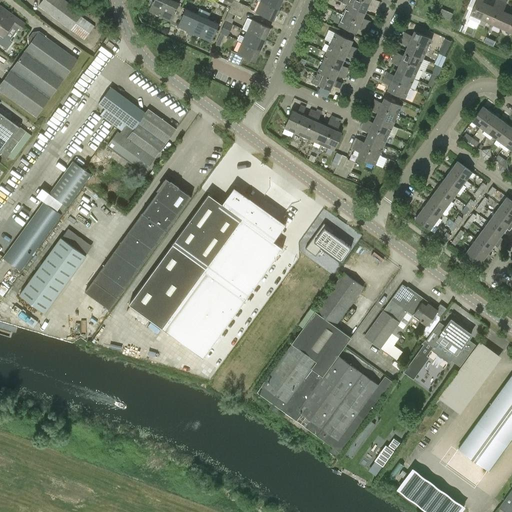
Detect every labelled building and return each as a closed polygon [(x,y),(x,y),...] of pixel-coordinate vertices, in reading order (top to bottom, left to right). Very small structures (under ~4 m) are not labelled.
[(95,26),(81,16),(83,13),(65,0),(42,0),(38,6),(84,40),(95,26)] [(159,16),(166,0),(153,0),(148,11),(159,16)] [(171,0),(166,0),(159,16),(171,21),(179,3),(171,0)] [(261,0),(260,1),(278,9),(282,0),(261,0)] [(349,0),(347,6),(365,13),(367,9),(374,12),(376,7),(361,0),(349,0)] [(476,0),(470,15),(468,19),(479,24),(481,20),(487,4),(482,2),(482,0),(476,0)] [(495,0),(493,7),(487,4),(481,20),(491,24),(501,2),(496,0),(495,0)] [(238,1),(235,8),(245,12),(247,6),(238,1)] [(278,9),(260,1),(255,13),(273,21),(278,9)] [(501,2),(491,24),(501,29),(508,13),(502,11),(506,4),(501,2)] [(341,15),(368,27),(370,21),(363,18),(365,13),(347,6),(344,12),(342,12),(341,15)] [(0,43),(7,49),(13,42),(4,35),(13,24),(21,30),(25,24),(1,7),(0,7),(0,43)] [(232,13),(228,12),(225,19),(232,23),(234,19),(232,18),(233,14),(242,18),(245,12),(235,8),(232,13)] [(450,19),(453,13),(442,8),(439,15),(450,19)] [(188,32),(196,14),(185,9),(177,27),(188,32)] [(511,15),(508,13),(501,29),(511,33),(511,32),(511,15)] [(196,14),(188,32),(187,34),(191,36),(192,33),(200,37),(208,19),(196,14)] [(341,16),(342,17),(338,26),(356,33),(358,28),(366,31),(368,27),(341,15),(341,16)] [(270,28),(252,20),(247,18),(243,29),(247,31),(264,39),(270,28)] [(219,24),(208,19),(200,37),(211,42),(219,24)] [(463,33),(466,26),(460,23),(457,31),(463,33)] [(29,46),(1,83),(0,82),(0,90),(36,117),(78,60),(39,32),(40,31),(39,31),(33,32),(28,39),(29,46)] [(247,31),(244,37),(239,35),(237,40),(242,42),(242,43),(259,51),(264,39),(247,31)] [(405,33),(403,38),(428,50),(429,50),(429,48),(429,46),(432,39),(414,31),(412,36),(405,33)] [(330,40),(329,42),(356,54),(358,49),(350,46),(352,41),(335,33),(334,32),(333,33),(334,35),(332,40),(330,40)] [(228,36),(220,33),(215,44),(220,46),(225,35),(228,36)] [(428,50),(403,38),(400,43),(408,46),(406,51),(423,59),(426,52),(428,51),(428,50)] [(329,45),(326,52),(344,60),(346,56),(353,59),(356,54),(329,42),(329,43),(329,45)] [(242,43),(237,53),(231,50),(227,60),(240,66),(244,57),(254,62),(259,51),(242,43)] [(396,52),(394,58),(418,69),(420,70),(420,69),(421,68),(420,65),(423,59),(406,51),(403,56),(396,52)] [(326,52),(323,60),(321,60),(320,61),(347,73),(349,69),(341,65),(344,60),(326,52)] [(399,66),(397,71),(414,79),(418,71),(419,70),(420,70),(418,69),(394,58),(391,62),(399,66)] [(320,63),(320,65),(317,72),(335,80),(337,76),(344,79),(347,73),(320,61),(320,63)] [(387,72),(385,77),(411,89),(412,87),(411,85),(414,79),(397,71),(395,75),(387,72)] [(335,80),(317,72),(313,82),(330,90),(333,85),(340,89),(342,84),(335,80)] [(411,89),(385,77),(382,82),(390,86),(388,91),(405,98),(409,91),(410,90),(411,89)] [(145,113),(110,87),(99,104),(105,108),(100,115),(122,131),(120,133),(117,132),(107,146),(144,173),(176,130),(148,109),(145,113)] [(374,100),(372,105),(399,116),(399,115),(399,113),(402,106),(384,98),(382,103),(374,100)] [(399,116),(372,105),(370,110),(377,113),(375,118),(393,126),(396,118),(398,118),(399,116)] [(295,133),(303,116),(306,108),(301,106),(297,113),(293,111),(285,128),(295,133)] [(483,106),(472,121),(470,124),(474,127),(476,124),(480,127),(491,112),(483,106)] [(307,118),(303,116),(295,133),(301,136),(302,138),(304,138),(316,112),(311,110),(307,118)] [(27,131),(21,127),(0,111),(0,154),(6,159),(19,142),(27,131)] [(320,114),(316,112),(304,138),(305,139),(307,138),(314,142),(322,124),(317,122),(320,114)] [(499,119),(491,112),(480,127),(485,130),(482,133),(486,136),(499,119)] [(393,126),(375,118),(373,122),(366,119),(363,124),(390,136),(391,134),(390,132),(393,126)] [(322,124),(314,142),(321,144),(321,146),(323,147),(335,121),(330,119),(327,126),(322,124)] [(499,119),(486,136),(490,139),(493,136),(497,139),(508,125),(499,119)] [(335,121),(323,147),(325,148),(327,147),(334,150),(342,133),(337,131),(340,123),(335,121)] [(390,136),(363,124),(361,129),(369,133),(366,137),(384,146),(387,138),(389,138),(390,136)] [(511,135),(511,127),(508,125),(497,139),(501,142),(499,145),(503,148),(511,135)] [(470,142),(472,138),(466,133),(463,137),(470,142)] [(511,135),(503,148),(507,151),(509,148),(511,150),(511,135)] [(357,139),(355,144),(380,155),(381,156),(382,154),(381,152),(384,146),(366,137),(364,142),(357,139)] [(472,138),(470,142),(476,146),(479,142),(472,138)] [(380,155),(355,144),(352,149),(355,150),(353,154),(358,156),(357,157),(375,165),(380,155)] [(483,159),(490,149),(481,150),(483,159)] [(491,157),(490,149),(483,159),(491,157)] [(334,172),(346,178),(351,168),(343,165),(347,157),(342,155),(334,172)] [(498,155),(495,159),(498,162),(499,170),(507,161),(498,155)] [(74,161),(44,202),(3,257),(21,271),(62,215),(61,214),(67,206),(91,174),(74,161)] [(457,161),(451,169),(466,180),(469,176),(472,178),(475,174),(472,172),(457,161)] [(507,161),(499,170),(507,169),(507,161)] [(451,169),(445,177),(463,191),(466,187),(463,184),(466,180),(451,169)] [(463,191),(445,177),(439,186),(454,197),(457,192),(460,195),(463,191)] [(166,180),(99,272),(85,292),(109,310),(191,198),(166,180)] [(483,182),(478,189),(482,191),(487,185),(483,182)] [(454,197),(439,186),(433,194),(451,207),(454,203),(451,201),(454,197)] [(492,186),(487,193),(491,196),(496,189),(492,186)] [(173,244),(129,303),(202,356),(281,247),(272,240),(283,224),(236,189),(231,196),(229,195),(222,204),(208,194),(172,244),(173,244)] [(482,191),(478,189),(473,195),(477,198),(482,191)] [(451,207),(433,194),(427,202),(442,213),(445,209),(448,211),(451,207)] [(485,196),(480,203),(484,206),(489,199),(485,196)] [(511,201),(506,197),(500,206),(511,214),(511,201)] [(466,205),(470,208),(475,201),(471,199),(466,205)] [(442,213),(427,202),(421,211),(439,224),(442,220),(439,217),(442,213)] [(484,206),(480,203),(475,210),(479,212),(484,206)] [(470,208),(466,205),(461,212),(465,214),(470,208)] [(511,214),(500,206),(494,214),(511,227),(511,220),(511,221),(511,220),(511,214)] [(439,224),(421,211),(414,219),(429,230),(433,225),(436,228),(439,224)] [(468,220),(471,223),(472,222),(476,224),(478,222),(474,219),(477,216),(473,213),(468,220)] [(511,227),(494,214),(488,222),(503,233),(507,228),(510,230),(511,227)] [(454,222),(458,224),(463,218),(459,215),(454,222)] [(458,224),(454,222),(449,228),(453,231),(458,224)] [(488,222),(482,231),(500,244),(503,239),(500,237),(503,233),(488,222)] [(322,224),(304,249),(313,256),(318,249),(316,248),(318,246),(339,261),(348,248),(338,241),(337,241),(328,235),(331,231),(322,224)] [(68,228),(61,238),(60,237),(19,294),(45,314),(87,256),(85,255),(92,245),(68,228)] [(455,237),(459,240),(465,232),(461,230),(455,237)] [(482,231),(476,239),(491,250),(494,245),(498,247),(500,244),(482,231)] [(445,241),(450,235),(446,232),(442,239),(445,241)] [(491,250),(476,239),(470,248),(487,260),(491,256),(488,253),(491,250)] [(487,260),(470,248),(464,256),(479,267),(482,261),(485,263),(487,260)] [(255,394),(343,450),(389,378),(384,375),(378,383),(337,356),(350,335),(336,326),(363,285),(341,271),(315,311),(311,308),(255,394)] [(440,303),(436,310),(402,285),(364,337),(380,349),(380,348),(397,360),(403,352),(393,345),(408,325),(406,324),(413,315),(427,325),(422,332),(427,336),(429,334),(431,335),(440,323),(438,321),(447,308),(440,303)] [(470,334),(451,320),(446,327),(440,322),(440,323),(431,335),(427,340),(433,344),(437,340),(457,354),(454,359),(458,362),(468,349),(463,345),(470,334)] [(460,413),(499,355),(477,340),(438,398),(460,413)] [(250,383),(256,376),(249,371),(244,378),(250,383)] [(489,471),(511,438),(511,375),(458,449),(489,471)] [(392,436),(367,469),(375,475),(399,441),(392,436)] [(394,489),(426,511),(458,511),(464,505),(410,467),(394,489)] [(511,511),(511,501),(506,497),(498,508),(504,511),(511,511)]
